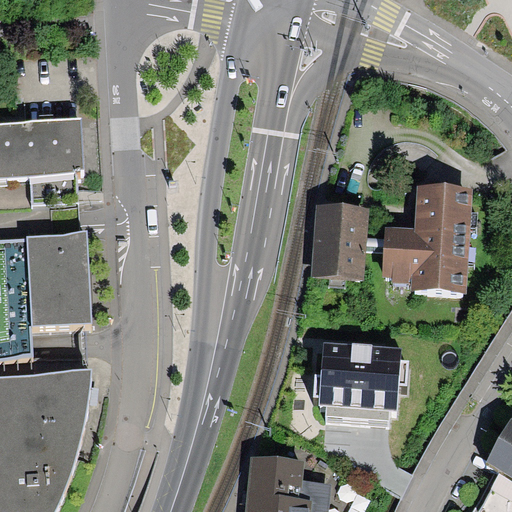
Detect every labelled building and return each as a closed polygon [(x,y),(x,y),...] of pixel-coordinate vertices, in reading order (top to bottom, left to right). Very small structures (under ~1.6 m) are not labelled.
[(80,128),(0,133),(0,189),(84,184),(80,128)] [(411,241),(383,239),(382,252),(368,251),(371,216),(316,213),(312,283),(365,286),(366,277),(381,278),(380,289),(411,291),(411,300),(465,303),(471,196),(414,192),(411,241)] [(0,369),(31,367),(29,337),(94,334),(88,238),(0,243),(0,369)] [(357,354),(326,352),(321,415),(327,415),(326,424),(392,429),(393,421),(397,421),(402,357),(357,354)] [(89,377),(0,383),(0,511),(55,511),(59,504),(70,476),(81,438),(87,406),(89,377)] [(511,436),(510,436),(486,479),(511,493),(511,436)] [(307,468),(254,464),(250,511),(328,511),(330,490),(305,488),(307,468)]
